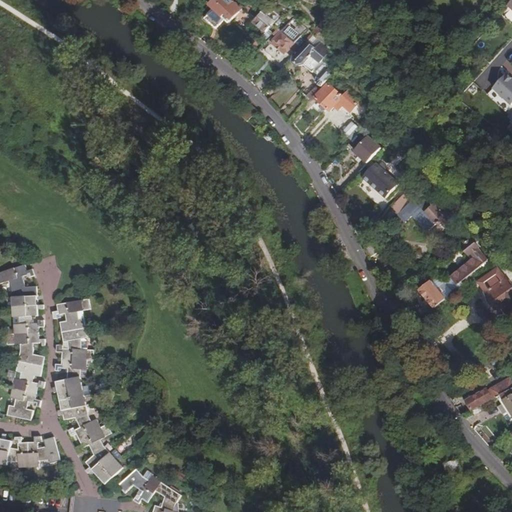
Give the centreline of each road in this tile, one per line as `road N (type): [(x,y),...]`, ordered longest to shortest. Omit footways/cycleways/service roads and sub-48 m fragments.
road 1 (residential): [(134,0),(272,114),(318,178),(430,384),(511,483)]
road 2 (residential): [(45,268),(54,427)]
